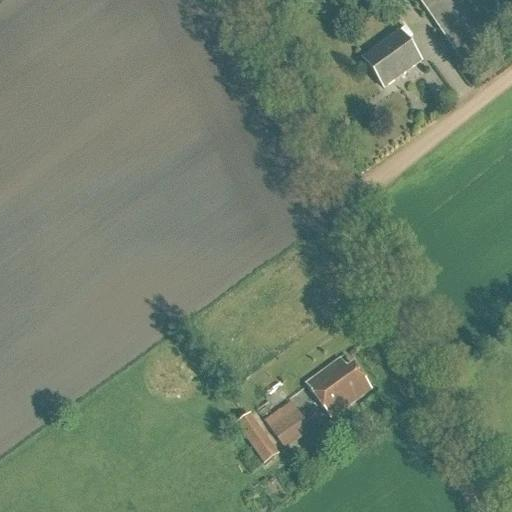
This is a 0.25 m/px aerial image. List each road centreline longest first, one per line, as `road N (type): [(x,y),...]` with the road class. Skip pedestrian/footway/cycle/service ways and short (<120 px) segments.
road 1 (unclassified): [(486,511),(241,0)]
road 2 (track): [(338,208),(511,79)]
